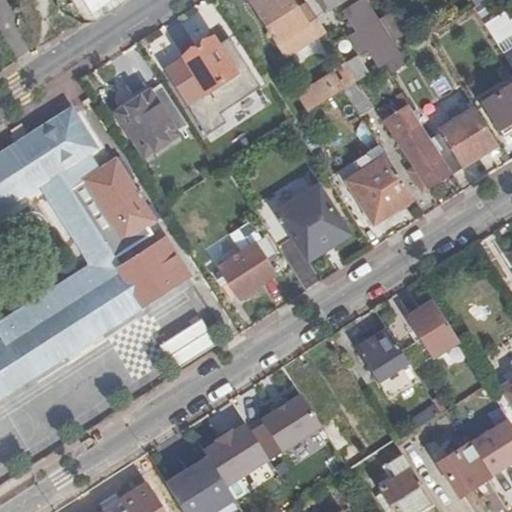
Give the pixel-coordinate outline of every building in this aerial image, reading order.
[(324,34),(307,7),(299,12),(291,0),(252,0),(249,2),(285,59),(324,34)] [(366,3),(364,0),(316,0),(318,2),(320,0),(338,0),(361,34),(352,40),(360,53),(369,47),(383,69),(401,57),(392,44),(379,24),(366,3)] [(393,15),(379,24),(392,44),(405,35),(393,15)] [(214,40),(183,60),(205,95),(236,76),(214,40)] [(356,61),(346,67),(357,85),(367,78),(356,61)] [(357,85),(346,67),(339,71),(346,82),(345,82),(350,90),(356,86),(357,85)] [(301,98),(311,114),(342,94),(338,87),(332,78),(301,98)] [(345,82),(338,87),(342,94),(345,93),(346,92),(350,90),(345,82)] [(350,90),(346,92),(361,116),(371,110),(356,86),(350,90)] [(511,87),(484,105),(500,131),(511,122),(511,87)] [(142,158),(187,129),(186,127),(162,89),(152,95),(151,94),(115,117),(142,158)] [(445,99),(422,115),(431,129),(455,113),(445,99)] [(0,398),(1,398),(189,278),(166,241),(135,260),(129,250),(150,236),(146,229),(155,223),(129,183),(134,179),(120,159),(100,172),(89,154),(96,149),(72,111),(0,157),(0,211),(74,164),(86,181),(55,201),(68,221),(81,212),(90,226),(77,234),(89,253),(94,251),(104,266),(117,257),(124,267),(76,298),(69,287),(32,310),(30,306),(0,324),(0,335),(4,342),(0,345),(0,398)] [(422,192),(450,175),(441,160),(428,140),(410,111),(386,126),(412,167),(408,169),(422,192)] [(497,148),(474,111),(438,133),(451,154),(441,160),(450,175),(451,177),(497,148)] [(186,127),(187,129),(216,175),(224,170),(193,122),(186,127)] [(255,130),(242,138),(250,150),(263,142),(255,130)] [(12,132),(2,138),(8,148),(17,141),(12,132)] [(428,140),(441,160),(451,154),(438,133),(428,140)] [(275,154),(267,142),(226,169),(242,193),(253,185),(245,173),(275,154)] [(373,227),(413,202),(385,158),(346,184),(373,227)] [(316,186),(304,193),(306,196),(284,210),(282,208),(270,215),(296,256),(316,243),(319,248),(337,238),(333,232),(342,226),(316,186)] [(255,247),(218,270),(238,301),(274,277),(255,247)] [(458,345),(432,303),(406,319),(432,361),(458,345)] [(198,320),(156,346),(171,369),(213,343),(198,320)] [(408,366),(386,331),(356,350),(378,385),(408,366)] [(511,383),(502,390),(511,405),(511,383)] [(272,387),(259,396),(267,409),(261,413),(274,433),(294,421),(272,387)] [(358,397),(351,405),(362,414),(369,406),(358,397)] [(335,424),(322,432),(352,478),(364,471),(335,424)] [(242,425),(155,477),(175,511),(211,511),(229,502),(221,488),(264,462),(242,425)] [(470,445),(438,466),(458,498),(491,478),(470,445)] [(417,511),(431,503),(403,458),(382,470),(388,480),(378,486),(384,495),(383,497),(393,511),(417,511)]
